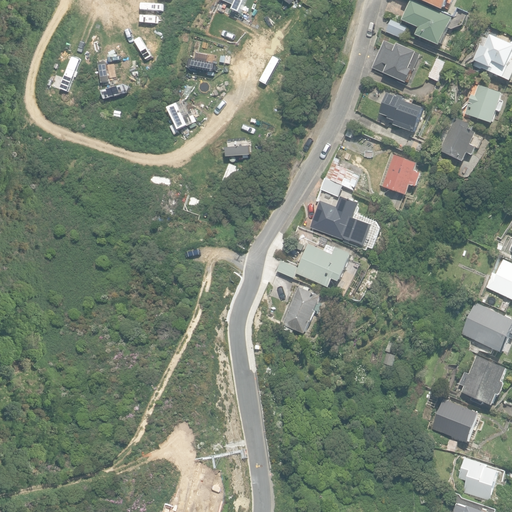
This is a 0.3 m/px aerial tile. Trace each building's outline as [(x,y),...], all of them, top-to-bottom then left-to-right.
[(116,5),(125,20),(133,15),(124,0),(116,5)] [(424,0),(447,11),(452,0),(424,0)] [(419,36),(444,47),(456,20),(415,1),(406,22),(422,29),(419,36)] [(125,20),(116,5),(97,17),(106,32),(125,20)] [(388,32),(404,39),(409,28),(393,21),(388,32)] [(511,45),(488,35),(475,65),(511,81),(511,45)] [(374,67),(408,83),(414,70),(411,69),(418,53),(400,44),(399,47),(386,41),(374,67)] [(430,78),(440,82),(449,64),(439,59),(430,78)] [(466,114),(494,124),(505,94),(480,85),(474,102),(471,101),(466,114)] [(396,125),(417,133),(426,110),(404,101),(406,98),(400,96),(400,97),(389,93),(386,103),(382,113),(391,116),(390,119),(397,121),(396,125)] [(442,151),(465,162),(469,153),(474,155),(477,147),(473,145),(478,133),(470,130),(473,125),(458,118),(442,151)] [(363,134),(357,150),(372,155),(374,149),(379,150),(382,141),(363,134)] [(400,192),(409,195),(413,185),(419,188),(424,173),(418,171),(420,164),(395,155),(384,186),(396,190),(395,192),(399,194),(400,192)] [(354,190),(366,195),(368,191),(356,187),(362,174),(339,164),(341,160),(335,158),(326,177),(343,184),(355,189),(354,190)] [(461,174),(464,166),(456,162),(453,171),(461,174)] [(475,175),(478,167),(472,165),(469,173),(475,175)] [(322,188),(339,196),(343,184),(326,177),(322,188)] [(322,200),(312,229),(344,240),(344,239),(366,247),(374,224),(354,217),(359,203),(342,197),(338,206),(322,200)] [(324,245),(327,238),(320,236),(318,243),(324,245)] [(298,274),(331,288),(335,279),(342,282),(354,254),(338,247),(335,254),(311,244),(298,274)] [(487,287),(511,298),(511,262),(505,260),(498,274),(493,272),(487,287)] [(279,271),(295,279),(300,268),(283,261),(279,271)] [(295,329),(308,334),(312,322),(314,323),(319,311),(318,310),(323,297),(311,292),(313,288),(307,286),(306,289),(301,287),(285,325),(287,325),(285,330),(294,333),(295,329)] [(462,333),(506,354),(511,340),(511,318),(476,302),(462,333)] [(434,342),(441,345),(444,339),(437,336),(434,342)] [(397,355),(388,353),(384,368),(393,370),(397,355)] [(486,402),(495,405),(500,394),(503,395),(508,383),(505,381),(510,369),(478,355),(470,374),(466,372),(461,384),(466,386),(464,393),(474,397),(473,400),(485,405),(486,402)] [(435,429),(471,443),(483,413),(446,399),(435,429)] [(465,492),(492,501),(502,471),(488,466),(489,464),(468,457),(460,479),(469,481),(465,492)]
